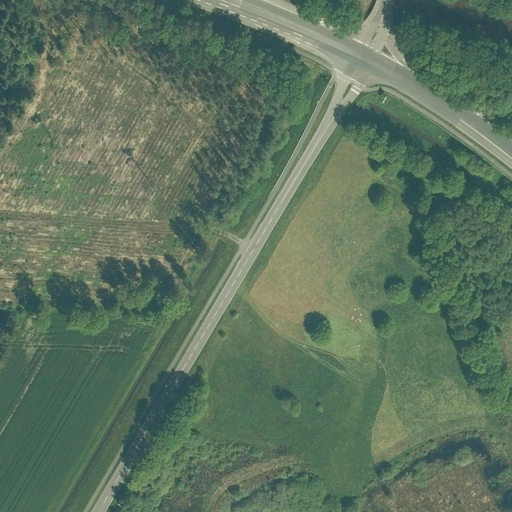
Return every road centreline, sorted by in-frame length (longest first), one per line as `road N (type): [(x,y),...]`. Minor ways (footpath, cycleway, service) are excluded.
road 1 (tertiary): [(95,511),(365,55)]
road 2 (track): [(511,204),(337,99)]
road 3 (primary): [(232,0),(365,55)]
